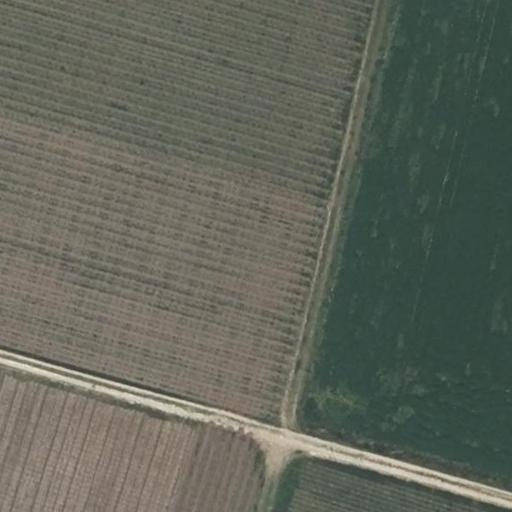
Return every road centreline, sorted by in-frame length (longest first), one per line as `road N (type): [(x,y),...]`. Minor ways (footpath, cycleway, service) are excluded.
road 1 (track): [(511,498),(0,353)]
road 2 (track): [(374,0),(250,511)]
